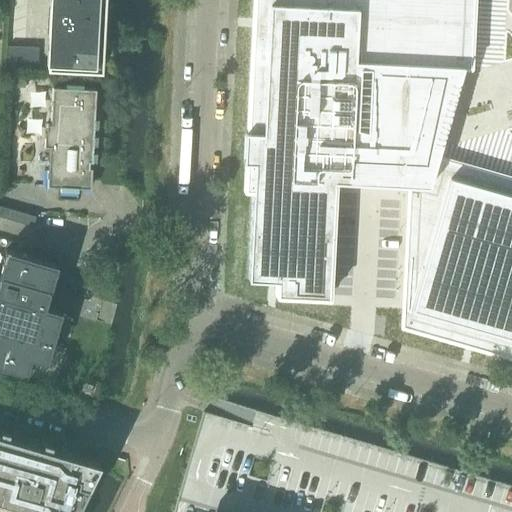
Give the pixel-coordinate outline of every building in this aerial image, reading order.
[(51,0),(48,65),(100,67),(103,0),(51,0)] [(245,130),(244,160),(247,160),(246,189),(253,189),(253,193),(252,201),(248,278),(278,279),(277,293),(329,296),(333,216),(335,180),(349,181),(349,180),(410,183),(410,194),(425,195),(425,192),(426,192),(437,155),(438,155),(439,149),(426,145),(430,131),(437,134),(442,118),(434,116),(447,69),(462,70),(463,66),(471,66),(474,0),(255,0),(252,60),(251,95),(249,130),(245,130)] [(9,45),(8,66),(38,67),(39,47),(9,45)] [(9,74),(9,86),(26,86),(27,75),(9,74)] [(52,143),(50,143),(48,184),(61,185),(61,189),(78,190),(78,186),(91,186),(92,166),(89,166),(89,160),(96,160),(97,151),(93,150),(93,143),(97,144),(98,134),(94,134),(94,127),(98,127),(98,117),(95,117),(96,87),(83,87),(83,83),(66,82),(66,86),(53,85),(51,122),(47,122),(47,129),(52,133),(52,143)] [(410,194),(403,326),(511,356),(511,176),(438,155),(437,155),(426,192),(425,192),(425,195),(410,194)] [(45,305),(58,263),(7,248),(0,270),(0,365),(26,373),(31,357),(47,361),(61,313),(58,312),(59,309),(45,305)] [(511,511),(511,484),(209,395),(206,404),(174,511),(511,511)] [(0,511),(74,511),(95,470),(99,460),(50,446),(51,440),(43,438),(41,444),(20,438),(22,432),(13,429),(12,435),(0,431),(0,511)]
